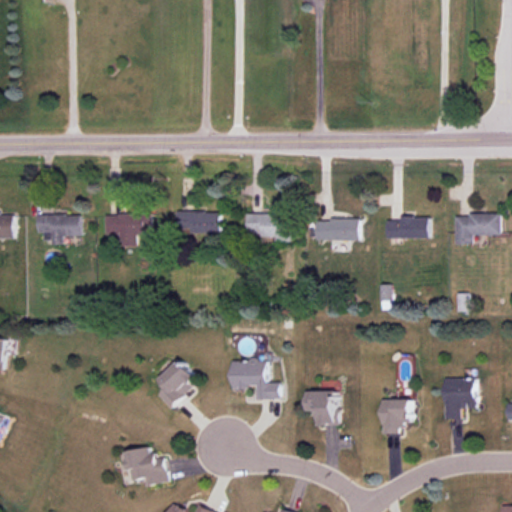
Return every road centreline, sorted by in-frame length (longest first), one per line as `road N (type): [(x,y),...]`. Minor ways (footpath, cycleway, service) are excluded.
road 1 (tertiary): [(511,136),(0,143)]
road 2 (residential): [(365,511),(329,477),(248,461),(218,445)]
road 3 (residential): [(511,459),(424,472),(365,511)]
